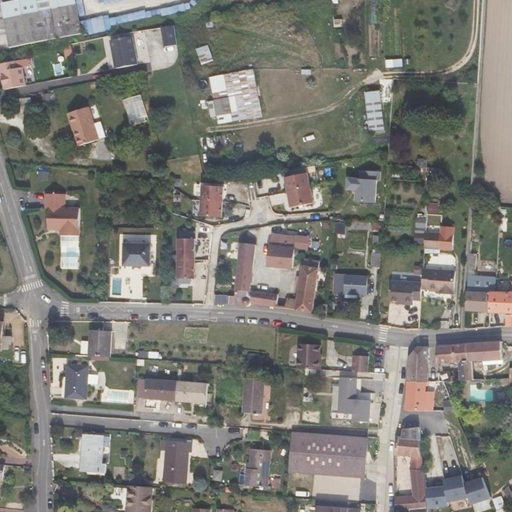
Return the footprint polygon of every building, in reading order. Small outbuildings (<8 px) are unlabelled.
[(0,0),(0,15),(0,17),(72,4),(71,0),(0,0)] [(0,17),(3,33),(75,20),(73,12),(72,4),(0,17)] [(75,20),(76,27),(87,24),(84,11),(73,12),(75,20)] [(5,45),(78,34),(76,27),(75,20),(3,33),(5,45)] [(164,45),(178,45),(176,24),(162,25),(164,45)] [(112,60),(114,71),(137,67),(132,39),(109,43),(111,54),(114,57),(114,59),(112,60)] [(209,44),(197,48),(202,63),(214,60),(209,44)] [(69,47),(63,48),(65,62),(72,60),(69,47)] [(404,60),(387,60),(387,67),(403,68),(404,60)] [(1,81),(3,92),(24,88),(21,70),(30,68),(29,61),(0,66),(0,77),(0,78),(1,81)] [(212,78),(215,101),(218,116),(220,123),(263,117),(255,69),(212,78)] [(368,93),(371,131),(386,130),(382,92),(368,93)] [(68,118),(79,151),(106,141),(94,109),(68,118)] [(382,172),(362,171),(362,180),(349,179),(349,191),(354,191),(358,194),(358,202),(377,202),(378,180),(381,180),(382,172)] [(35,175),(35,183),(44,183),(44,176),(35,175)] [(314,205),(309,175),(286,179),(291,209),(314,205)] [(224,190),(203,189),(200,219),(222,220),(224,190)] [(61,233),(61,240),(79,240),(80,240),(80,212),(64,211),(64,198),(44,198),(44,213),(48,212),(48,234),(61,233)] [(505,207),(478,205),(478,211),(505,213),(505,207)] [(426,242),(427,217),(417,217),(416,242),(426,242)] [(274,225),(274,227),(271,261),(295,262),(296,257),(303,257),(304,243),(309,243),(310,228),(279,226),(274,225)] [(443,235),(429,234),(428,247),(443,247),(443,235)] [(252,306),(253,306),(254,304),(280,307),(280,295),(253,293),(257,240),(242,239),(237,305),(248,306),(249,306),(252,306)] [(79,240),(61,240),(61,272),(79,272),(79,240)] [(195,241),(178,241),(178,281),(195,281),(195,241)] [(124,268),(133,268),(142,268),(150,268),(150,246),(125,246),(124,268)] [(381,250),(373,250),(371,258),(371,261),(380,262),(381,250)] [(291,300),(290,309),(314,312),(322,257),(309,254),(301,301),(291,300)] [(485,276),(474,275),(474,279),(478,279),(478,290),(495,292),(498,292),(500,262),(486,261),(485,276)] [(449,293),(458,294),(459,270),(427,268),(426,283),(426,287),(433,288),(433,289),(444,290),(448,290),(449,293)] [(474,275),(472,275),(471,309),(494,311),(495,292),(478,290),(478,279),(474,279),(474,275)] [(339,297),(350,297),(362,298),(371,298),(371,280),(340,279),(339,297)] [(417,299),(425,300),(426,287),(426,283),(394,282),(394,300),(402,301),(408,301),(408,304),(416,305),(417,299)] [(511,292),(498,292),(495,292),(494,311),(511,312),(511,292)] [(323,315),(332,315),(332,306),(324,305),(323,315)] [(6,327),(0,326),(0,352),(9,354),(10,346),(13,346),(14,339),(5,339),(6,327)] [(93,333),(91,359),(112,360),(113,335),(93,333)] [(476,379),(487,378),(487,367),(487,363),(505,361),(507,344),(471,347),(476,379)] [(302,355),(324,356),(324,347),(302,346),(302,355)] [(476,379),(471,347),(441,348),(441,365),(444,365),(444,367),(452,367),(452,365),(463,365),(463,379),(476,379)] [(433,383),(432,349),(422,349),(414,359),(413,384),(431,383),(433,383)] [(301,371),(308,371),(325,372),(325,360),(324,360),(324,356),(302,355),(301,371)] [(265,358),(254,357),(253,366),(264,367),(265,358)] [(356,374),(371,375),(372,358),(357,357),(356,374)] [(92,365),(71,364),(69,397),(90,398),(92,365)] [(274,379),(248,378),(246,413),(272,414),(274,379)] [(212,383),(150,379),(149,398),(211,401),(212,383)] [(360,401),(360,394),(360,381),(345,380),(344,416),(358,417),(359,423),(374,424),(374,402),(360,401)] [(432,412),(431,383),(413,384),(412,411),(432,412)] [(0,389),(0,398),(12,399),(13,391),(0,389)] [(441,413),(432,412),(412,411),(408,432),(431,430),(442,430),(441,413)] [(433,455),(431,430),(408,432),(407,437),(402,437),(400,455),(418,456),(415,470),(431,470),(431,456),(433,455)] [(371,478),(374,438),(371,438),(369,463),(352,463),(353,454),(349,454),(350,436),(298,432),(296,472),(371,478)] [(101,465),(102,447),(103,437),(86,435),(84,451),(82,451),(80,470),(104,472),(105,465),(101,465)] [(369,463),(371,438),(350,436),(349,454),(353,454),(352,463),(369,463)] [(169,451),(167,483),(189,484),(191,453),(194,453),(195,443),(165,441),(164,450),(169,451)] [(251,469),(250,486),(270,488),(273,451),(254,450),(254,469),(251,469)] [(8,465),(0,464),(0,479),(7,480),(8,465)] [(406,494),(401,494),(401,510),(418,510),(418,511),(434,511),(431,470),(415,470),(416,496),(406,497),(406,494)] [(455,505),(476,498),(471,485),(468,475),(460,478),(461,480),(451,483),(455,505)] [(481,482),(471,485),(476,498),(478,505),(498,498),(489,478),(481,480),(481,482)] [(150,511),(153,487),(130,486),(128,511),(150,511)] [(355,510),(356,502),(325,500),(324,508),(355,510)]
